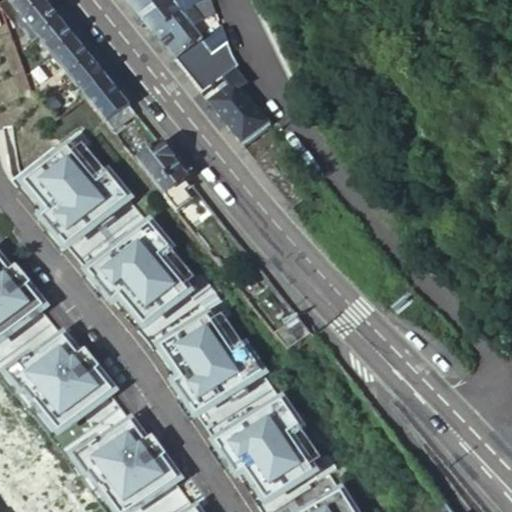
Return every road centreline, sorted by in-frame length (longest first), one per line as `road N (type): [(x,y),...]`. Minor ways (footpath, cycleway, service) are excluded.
road 1 (primary): [(393,364),(223,180),(78,0)]
road 2 (residential): [(0,188),(147,368),(240,511)]
road 3 (primary): [(511,491),(393,364)]
road 4 (residential): [(393,364),(386,402),(401,448),(457,511)]
